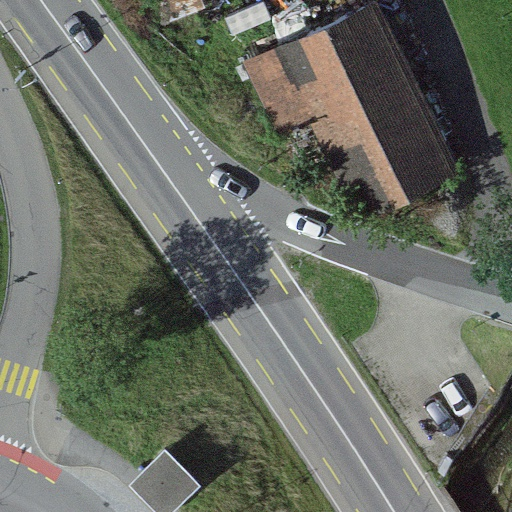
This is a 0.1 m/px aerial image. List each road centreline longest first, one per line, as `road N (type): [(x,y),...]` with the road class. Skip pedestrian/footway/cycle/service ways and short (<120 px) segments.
road 1 (primary): [(167,175),(392,511)]
road 2 (tertiary): [(511,302),(167,175)]
road 3 (tertiary): [(0,99),(32,197),(38,246),(33,295),(0,403)]
road 4 (primary): [(39,0),(167,175)]
